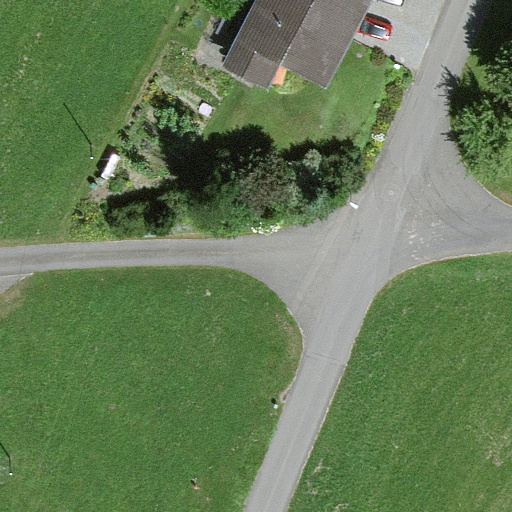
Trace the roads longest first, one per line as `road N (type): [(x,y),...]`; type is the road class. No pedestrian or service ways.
road 1 (residential): [(0,258),(367,236)]
road 2 (residential): [(367,236),(257,511)]
road 3 (residential): [(465,0),(367,236)]
road 4 (residential): [(367,236),(511,233)]
